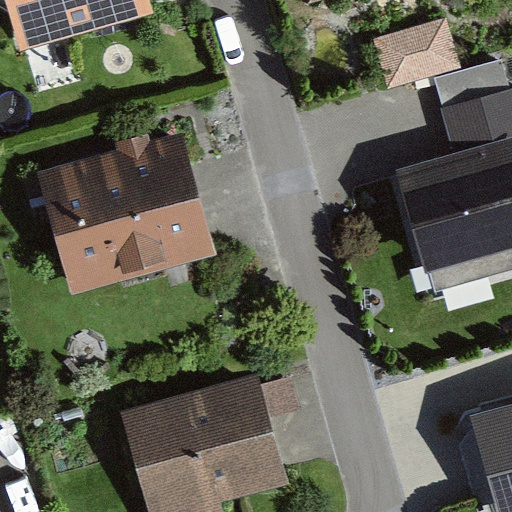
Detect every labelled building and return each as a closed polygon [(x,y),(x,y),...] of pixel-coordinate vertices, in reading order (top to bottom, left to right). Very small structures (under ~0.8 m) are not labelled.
[(148,0),(9,0),(25,56),(154,19),(148,0)] [(378,33),(393,82),(466,61),(451,11),(378,33)] [(468,160),(403,177),(431,283),(511,261),(511,100),(456,115),(468,160)] [(188,140),(47,173),(75,295),(216,262),(188,140)] [(271,372),(274,411),(300,409),(297,371),(271,372)] [(266,379),(130,410),(154,511),(224,511),(222,504),(291,488),(266,379)] [(511,511),(511,406),(478,416),(503,511),(511,511)]
